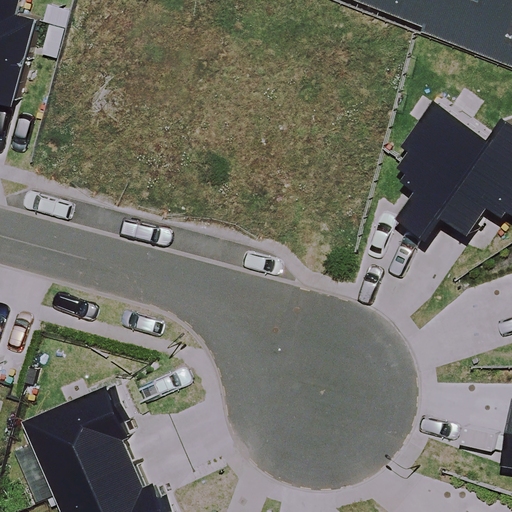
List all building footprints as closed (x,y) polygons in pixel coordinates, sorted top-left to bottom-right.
[(21,13),(24,0),(0,0),(0,103),(16,108),(39,18),(21,13)] [(511,0),(359,0),(426,25),(423,30),(511,64),(511,0)] [(402,219),(428,237),(444,214),(496,141),(440,102),(411,143),(418,148),(406,165),(414,170),(408,179),(423,189),(402,219)] [(496,141),(444,214),(474,234),(494,205),(511,218),(511,118),(511,119),(496,141)] [(63,498),(140,465),(129,439),(133,437),(111,386),(29,421),(63,498)] [(150,487),(140,465),(63,498),(69,511),(170,511),(158,484),(150,487)]
